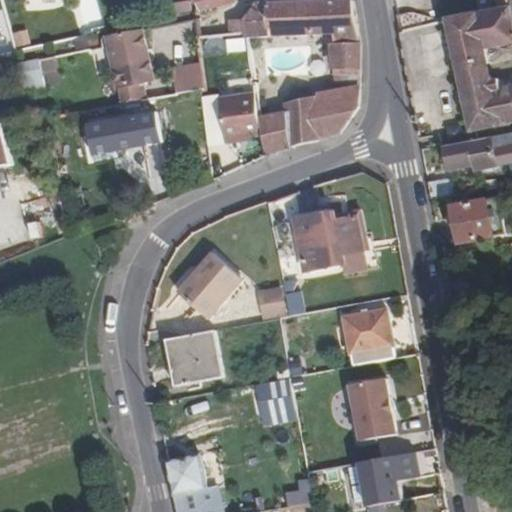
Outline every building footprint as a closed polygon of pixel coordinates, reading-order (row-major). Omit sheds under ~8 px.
[(226,5),(225,0),(207,0),(186,6),(188,13),(226,5)] [(498,0),(500,12),(511,10),(510,0),(498,0)] [(264,6),(267,38),(332,34),(332,44),(330,44),(330,65),(333,64),(332,73),(360,74),(361,42),(354,2),(345,2),(264,6)] [(267,38),(264,6),(250,6),(240,26),(242,36),(242,40),(267,38)] [(503,80),(495,81),(492,65),(489,50),(511,46),(511,9),(511,10),(500,12),(451,22),(463,87),(473,134),(511,125),(511,88),(504,90),(503,80)] [(242,36),(240,26),(225,26),(224,37),(242,36)] [(99,43),(118,110),(139,106),(135,89),(146,86),(132,36),(99,43)] [(23,61),(25,90),(46,89),(44,60),(23,61)] [(171,100),(202,94),(197,67),(166,74),(171,100)] [(342,134),(358,106),(359,88),(319,95),(285,106),(286,112),(258,119),(265,157),(326,141),(342,134)] [(208,123),(223,121),(221,100),(205,102),(208,123)] [(159,146),(154,118),(84,132),(90,161),(159,146)] [(0,133),(0,172),(9,171),(0,133)] [(481,168),(511,162),(511,134),(449,146),(452,166),(480,161),(481,168)] [(489,202),(453,208),(460,244),(495,238),(489,202)] [(402,263),(399,244),(365,251),(358,217),(307,228),(313,259),(341,253),(342,256),(350,254),(353,273),(402,263)] [(182,294),(211,320),(245,281),(216,256),(182,294)] [(260,290),(264,320),(290,316),(286,286),(260,290)] [(293,315),(308,312),(303,291),(288,294),(293,315)] [(394,346),(388,312),(345,320),(352,354),(394,346)] [(216,331),(168,340),(175,382),(223,373),(216,331)] [(352,354),(354,368),(396,360),(394,346),(352,354)] [(388,380),(352,387),(363,443),(399,436),(388,380)] [(367,508),(402,502),(399,484),(421,480),(416,454),(358,464),(367,508)] [(205,511),(201,491),(212,489),(205,455),(168,462),(179,511),(205,511)]
